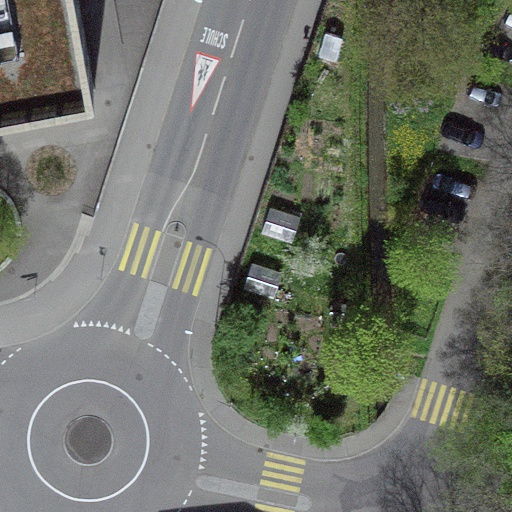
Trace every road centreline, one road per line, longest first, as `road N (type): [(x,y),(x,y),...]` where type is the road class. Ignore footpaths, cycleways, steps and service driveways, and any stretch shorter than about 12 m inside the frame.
road 1 (tertiary): [(250,0),(130,367)]
road 2 (residential): [(411,511),(511,205)]
road 3 (residential): [(170,473),(328,511)]
road 4 (tertiary): [(130,367),(106,358),(56,363),(34,376),(6,418)]
road 5 (tertiary): [(170,473),(175,449),(165,401),(130,367)]
